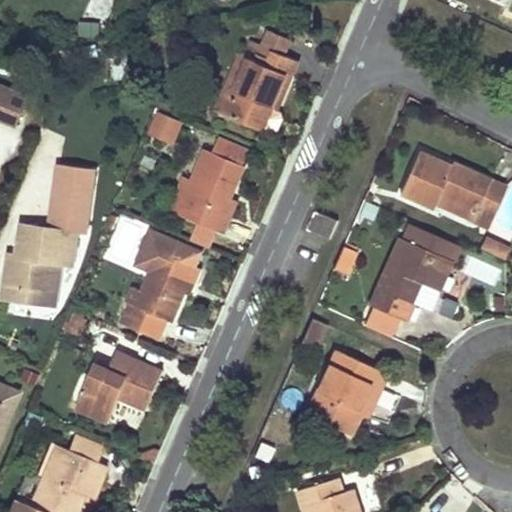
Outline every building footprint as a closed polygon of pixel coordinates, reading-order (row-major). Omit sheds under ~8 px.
[(265,46),(299,60),(305,46),(271,32),(265,46)] [(250,57),(259,60),(265,46),(252,40),(245,55),(250,57)] [(250,57),(225,114),(264,129),(273,108),(278,109),(299,60),(265,46),(259,60),(250,57)] [(215,109),(225,114),(250,57),(245,55),(240,53),(215,109)] [(28,96),(0,85),(0,119),(16,126),(28,96)] [(185,121),(161,111),(151,136),(174,146),(185,121)] [(194,180),(181,214),(226,231),(238,200),(231,198),(250,148),(220,136),(214,152),(206,149),(194,180)] [(452,166),(420,152),(411,171),(400,194),(434,209),(435,206),(440,194),(478,210),(492,180),(471,171),(453,162),(452,166)] [(171,210),(181,214),(194,180),(185,177),(171,210)] [(478,210),(477,212),(491,219),(506,187),(492,180),(478,210)] [(82,187),(56,183),(49,228),(24,224),(22,237),(19,236),(18,241),(21,242),(19,255),(18,265),(9,264),(4,296),(55,303),(61,262),(62,251),(74,253),(79,219),(78,218),(82,187)] [(440,194),(435,206),(471,222),(477,212),(478,210),(440,194)] [(317,211),(309,229),(331,239),(339,221),(317,211)] [(114,230),(119,218),(112,215),(107,227),(114,230)] [(434,304),(452,261),(454,261),(460,246),(410,224),(404,239),(400,238),(370,305),(404,320),(412,303),(431,311),(434,304)] [(172,321),(196,265),(202,251),(152,230),(145,245),(154,267),(152,271),(144,292),(134,287),(127,302),(131,304),(123,324),(161,340),(169,320),(172,321)] [(486,236),(480,247),(505,259),(511,248),(486,236)] [(154,267),(145,245),(137,264),(152,271),(154,267)] [(344,247),(335,269),(347,274),(357,252),(344,247)] [(74,253),(62,251),(61,262),(72,264),(74,253)] [(19,255),(10,254),(9,264),(18,265),(19,255)] [(362,324),(395,339),(404,320),(370,305),(362,324)] [(74,314),(66,331),(79,337),(87,319),(74,314)] [(328,325),(313,319),(303,342),(317,349),(328,325)] [(111,367),(118,371),(126,353),(119,350),(111,367)] [(338,350),(308,414),(350,435),(362,411),(357,409),(369,383),(373,385),(381,372),(338,350)] [(97,362),(78,408),(110,421),(121,398),(147,409),(156,389),(164,370),(126,353),(118,371),(111,367),(97,362)] [(362,411),(371,415),(381,394),(390,376),(381,372),(373,385),(369,383),(357,409),(362,411)] [(0,441),(21,392),(0,383),(0,441)] [(105,446),(76,434),(70,448),(98,461),(105,446)] [(42,476),(52,479),(66,447),(56,443),(42,476)] [(70,448),(66,447),(52,479),(42,476),(29,504),(15,498),(8,511),(77,511),(85,494),(94,497),(100,483),(108,466),(98,461),(70,448)] [(362,511),(357,496),(355,488),(345,492),(340,477),(299,490),(304,505),(312,502),(315,511),(362,511)] [(304,505),(306,511),(315,511),(312,502),(304,505)]
